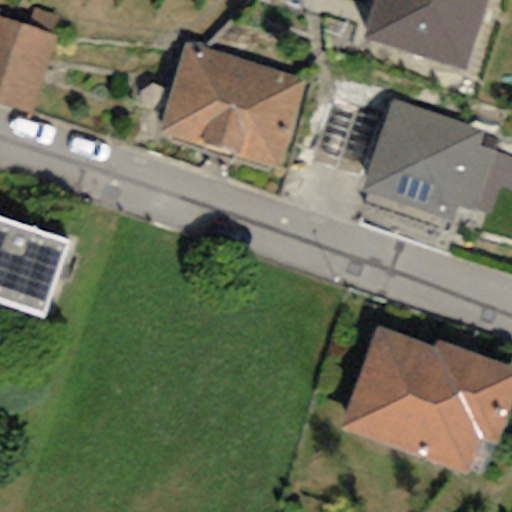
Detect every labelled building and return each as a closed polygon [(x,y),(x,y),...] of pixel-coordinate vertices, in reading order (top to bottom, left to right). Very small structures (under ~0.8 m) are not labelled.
[(496,0),(380,0),(363,54),(468,88),(496,0)] [(55,43),(0,25),(0,111),(31,121),(55,43)] [(307,87),(187,51),(158,143),(278,180),(307,87)] [(482,139),(391,109),(360,203),(453,233),(458,219),(474,224),(494,163),(476,157),(482,139)] [(70,255),(0,229),(0,313),(43,329),(70,255)] [(432,353),(377,333),(339,437),(467,483),(479,450),(495,455),(511,408),(511,377),(433,348),(432,353)]
